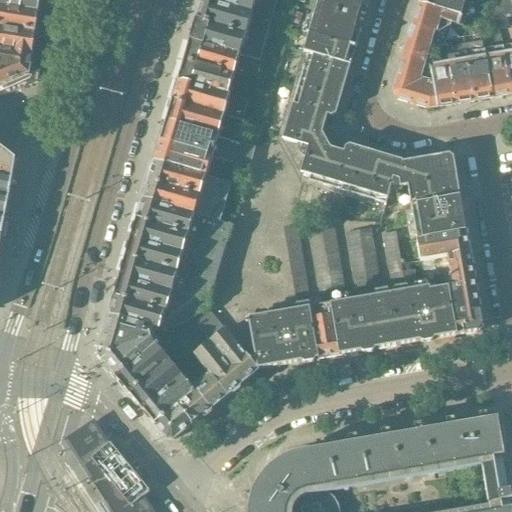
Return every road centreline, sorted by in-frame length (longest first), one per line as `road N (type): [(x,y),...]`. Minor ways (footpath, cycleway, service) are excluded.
road 1 (tertiary): [(59,386),(165,0)]
road 2 (tertiary): [(113,0),(0,370)]
road 3 (residential): [(173,489),(276,410),(511,370)]
road 4 (residential): [(395,0),(362,116),(404,135),(478,126)]
road 5 (residential): [(511,322),(478,126)]
road 6 (tertiary): [(173,489),(96,407),(59,386)]
road 7 (tertiary): [(20,511),(59,386)]
